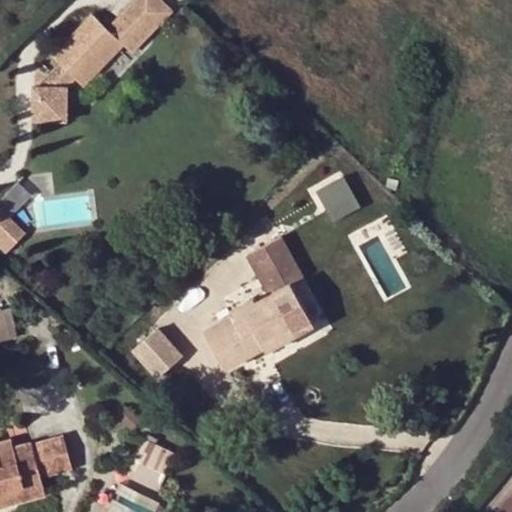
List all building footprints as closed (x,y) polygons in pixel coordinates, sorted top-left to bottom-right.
[(163,0),(133,0),(119,15),(144,38),(173,9),(163,0)] [(76,80),(83,86),(99,70),(123,44),(131,51),(144,38),(119,15),(107,28),(92,14),(51,57),(58,63),(76,80)] [(67,88),(76,80),(58,63),(37,84),(33,84),(33,120),(67,120),(67,88)] [(99,70),(83,86),(88,92),(104,75),(99,70)] [(342,172),(315,187),(333,219),(360,204),(342,172)] [(388,178),(386,188),(396,189),(397,180),(388,178)] [(0,247),(6,254),(27,233),(0,206),(0,247)] [(282,231),(244,249),(259,280),(278,271),(284,284),(303,275),(282,231)] [(268,350),(298,334),(286,314),(303,304),(290,281),(256,301),(253,296),(229,309),(232,314),(204,330),(225,368),(239,360),(263,347),(265,352),(268,350)] [(0,306),(0,337),(18,333),(11,304),(0,306)] [(286,314),(298,334),(314,325),(303,304),(286,314)] [(129,346),(145,364),(155,356),(167,369),(184,355),(156,323),(129,346)] [(263,347),(239,360),(243,367),(269,353),(268,350),(265,352),(263,347)] [(141,419),(125,405),(115,415),(132,430),(141,419)] [(0,505),(28,498),(25,486),(42,481),(40,475),(71,467),(63,434),(32,442),(32,446),(14,451),(13,445),(11,438),(0,441),(0,505)] [(174,451),(154,443),(148,439),(145,438),(129,473),(157,486),(174,451)] [(31,440),(13,445),(14,451),(32,446),(32,442),(31,440)] [(25,486),(28,498),(46,493),(42,481),(25,486)]
